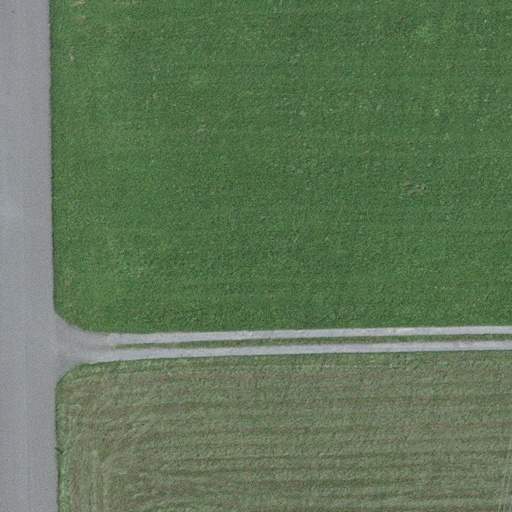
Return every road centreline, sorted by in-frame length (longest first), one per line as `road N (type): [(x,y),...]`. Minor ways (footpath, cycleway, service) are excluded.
road 1 (residential): [(23,0),(30,511)]
road 2 (track): [(28,345),(511,336)]
